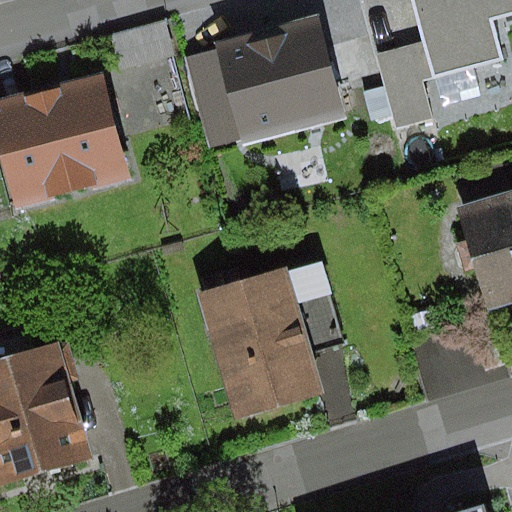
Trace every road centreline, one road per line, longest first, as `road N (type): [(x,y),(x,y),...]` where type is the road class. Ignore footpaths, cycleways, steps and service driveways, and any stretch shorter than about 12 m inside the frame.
road 1 (residential): [(142,511),(511,400)]
road 2 (residential): [(128,0),(0,35)]
